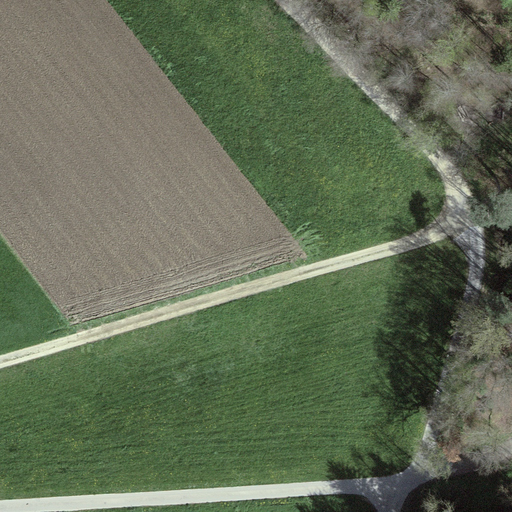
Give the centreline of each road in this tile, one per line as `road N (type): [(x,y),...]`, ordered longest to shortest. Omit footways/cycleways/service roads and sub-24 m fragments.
road 1 (track): [(284,0),(429,144),(472,213),(477,260),(467,313),(417,475),(394,485)]
road 2 (track): [(0,361),(431,235),(472,213)]
road 3 (residential): [(0,507),(394,485)]
